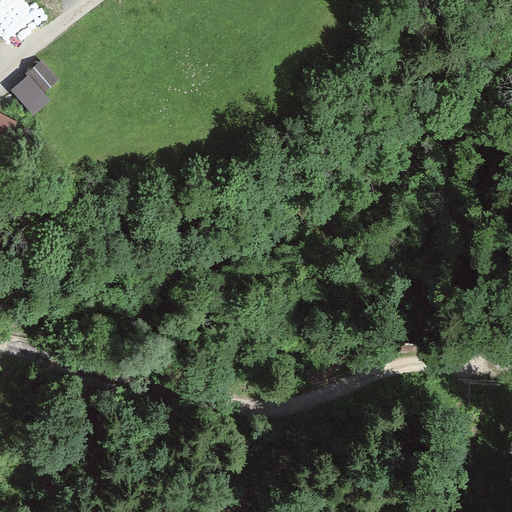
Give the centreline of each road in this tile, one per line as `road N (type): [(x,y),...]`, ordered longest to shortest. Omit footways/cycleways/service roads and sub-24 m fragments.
road 1 (track): [(0,345),(77,374),(248,405),(295,400),(359,369),(401,361),(511,355)]
road 2 (track): [(0,99),(81,0)]
